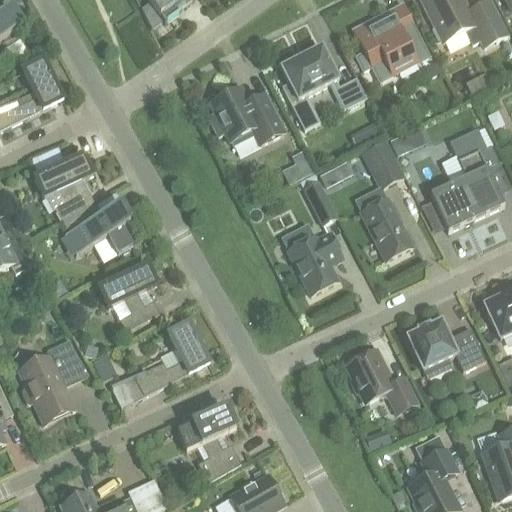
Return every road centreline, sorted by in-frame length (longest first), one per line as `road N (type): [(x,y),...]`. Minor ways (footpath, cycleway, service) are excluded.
road 1 (residential): [(259,372),(109,110)]
road 2 (residential): [(0,491),(259,372)]
road 3 (residential): [(259,372),(511,256)]
road 4 (residential): [(109,110),(267,0)]
road 5 (residential): [(335,511),(259,372)]
road 6 (residential): [(109,110),(46,0)]
road 7 (residential): [(0,165),(109,110)]
